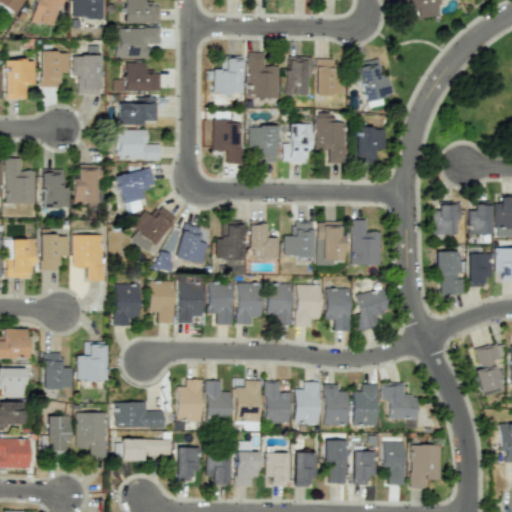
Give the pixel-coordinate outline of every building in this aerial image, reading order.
[(0,0),(0,5),(15,14),(22,0),(0,0)] [(49,26),(53,6),(59,7),(60,0),(31,0),(27,21),(49,26)] [(69,0),(69,17),(97,18),(97,0),(69,0)] [(120,0),(120,22),(156,23),(156,3),(142,3),(142,0),(120,0)] [(398,0),(400,12),(414,11),(415,18),(435,16),(433,0),(398,0)] [(156,27),(113,28),(114,58),(145,58),(144,44),(157,44),(156,27)] [(69,55),(69,75),(75,75),(75,94),(96,94),(97,47),(85,47),(85,55),(69,55)] [(66,52),(37,51),(37,87),(57,87),(57,72),(66,72),(66,52)] [(275,96),(275,65),(261,65),(261,52),(245,52),(245,96),(275,96)] [(239,57),(218,56),(218,69),(209,69),(209,93),(238,93),(239,57)] [(280,95),(302,95),(302,69),(306,69),(306,56),(284,56),(284,69),(280,69),(280,95)] [(333,58),(312,58),(312,94),(332,95),(333,58)] [(389,95),(385,74),(379,75),(375,58),(352,64),(361,101),(389,95)] [(31,59),(1,60),(2,99),(21,98),(21,85),(31,84),(31,59)] [(115,102),(115,124),(142,125),(142,120),(154,120),(154,97),(133,96),(133,103),(115,102)] [(311,150),(325,150),(324,161),(341,161),(342,120),(326,119),(326,112),(312,112),(311,150)] [(208,150),(223,151),(223,163),(238,163),(238,119),(209,119),(208,150)] [(284,143),(278,143),(278,161),(301,162),(302,149),(306,149),(307,124),(285,123),(284,143)] [(273,161),(274,126),(245,125),(245,147),(256,147),(255,161),(273,161)] [(352,127),(351,160),(373,161),(374,148),(382,148),(383,128),(352,127)] [(157,159),(157,144),(144,144),(144,129),(111,130),(112,150),(116,150),(116,160),(157,159)] [(17,157),(1,158),(2,203),(32,202),(32,170),(17,170),(17,157)] [(70,203),(93,202),(93,164),(75,164),(75,178),(69,178),(70,203)] [(113,175),(122,213),(137,209),(135,199),(141,198),(139,189),(151,186),(147,167),(113,175)] [(60,169),(38,169),(38,207),(65,207),(65,187),(60,187),(60,169)] [(490,203),(490,228),(511,227),(511,195),(497,196),(497,203),(490,203)] [(428,210),(428,234),(452,234),(451,220),(457,220),(456,203),(435,204),(435,210),(428,210)] [(171,217),(156,205),(147,216),(140,210),(128,226),(133,230),(126,238),(143,251),(171,217)] [(463,206),(464,234),(487,233),(486,205),(463,206)] [(376,264),(377,231),(362,231),(362,219),(347,219),(346,264),(376,264)] [(279,256),(308,257),(309,221),(289,220),(289,235),(280,235),(279,256)] [(212,238),(211,259),(239,259),(240,221),(218,221),(217,238),(212,238)] [(336,222),(313,221),(312,259),(340,260),(340,234),(336,233),(336,222)] [(171,258),(199,264),(203,242),(195,241),(198,226),(178,222),(171,258)] [(273,237),(261,237),(261,222),(245,222),(244,257),(273,258),(273,237)] [(70,268),(83,267),(83,280),(100,280),(98,233),(68,235),(70,268)] [(64,256),(65,235),(37,234),(36,269),(56,270),(56,255),(64,256)] [(30,238),(8,238),(8,259),(2,259),(2,278),(26,277),(26,265),(31,265),(30,238)] [(490,271),(497,272),(497,280),(511,280),(511,247),(490,248),(490,271)] [(453,251),(432,251),(432,275),(437,275),(437,295),(459,294),(459,278),(454,278),(453,251)] [(480,286),(480,276),(486,276),(486,253),(464,253),(464,287),(480,286)] [(173,323),(188,323),(188,316),(199,316),(199,281),(183,281),(183,275),(174,275),(173,323)] [(153,323),(169,323),(170,281),(145,280),(144,311),(153,312),(153,323)] [(212,324),(228,324),(229,281),(204,281),(203,312),(212,312),(212,324)] [(233,324),(248,323),(248,317),(257,316),(257,282),(232,283),(233,324)] [(287,283),(262,283),(262,314),(271,314),(271,324),(287,324),(287,283)] [(135,319),(134,284),(109,284),(110,325),(127,325),(127,319),(135,319)] [(306,326),(306,318),(315,318),(316,284),(292,284),(290,325),(306,326)] [(346,288),(321,288),(320,319),(330,319),(330,330),(345,331),(346,288)] [(350,294),(357,330),(372,327),(370,315),(385,312),(380,288),(350,294)] [(24,328),(0,327),(0,357),(24,358),(24,328)] [(72,380),(102,380),(101,341),(80,342),(80,355),(72,355),(72,380)] [(470,348),(475,368),(470,370),(476,392),(497,386),(490,360),(496,358),(492,342),(470,348)] [(68,367),(59,367),(59,352),(39,352),(39,388),(68,388),(68,367)] [(0,396),(21,396),(21,367),(0,367),(0,396)] [(197,420),(197,379),(182,379),(182,386),(172,386),(172,420),(197,420)] [(226,391),(217,391),(216,380),(201,380),(202,419),(226,419),(226,391)] [(231,420),(256,421),(257,380),(241,380),(241,387),(232,387),(231,420)] [(275,381),(260,380),(260,422),(285,423),(286,392),(275,391),(275,381)] [(290,423),(315,424),(315,381),(299,381),(299,389),(290,389),(290,423)] [(384,399),(384,419),(414,418),(413,395),(400,395),(400,382),(377,383),(378,399),(384,399)] [(374,384),(358,383),(358,391),(349,390),(348,425),(373,426),(374,384)] [(344,391),(334,390),(335,384),(319,384),(318,424),(343,425),(344,391)] [(20,402),(0,401),(0,429),(0,430),(0,424),(19,424),(20,402)] [(160,427),(160,410),(142,410),(142,402),(110,402),(111,428),(160,427)] [(101,412),(71,412),(72,448),(86,448),(86,457),(102,456),(101,412)] [(43,415),(42,449),(64,449),(65,415),(43,415)] [(511,423),(494,423),(495,449),(500,449),(500,462),(511,461),(511,423)] [(26,438),(0,437),(0,467),(25,468),(26,438)] [(140,460),(140,455),(166,455),(166,440),(111,439),(111,459),(140,460)] [(342,440),(320,440),(320,462),(325,463),(325,482),(341,483),(342,440)] [(378,466),(385,466),(385,484),(400,485),(400,442),(379,441),(378,466)] [(437,444),(407,444),(406,487),(422,487),(422,479),(437,479),(437,444)] [(195,471),(195,447),(172,447),(172,480),(188,480),(188,470),(195,471)] [(348,484),(364,484),(364,475),(371,475),(371,451),(349,450),(348,484)] [(225,451),(202,451),(201,476),(208,476),(208,484),(224,485),(225,451)] [(247,486),(247,476),(254,476),(254,452),(231,451),(230,485),(247,486)] [(284,453),(261,452),(260,476),(267,476),(267,486),(283,486),(284,453)] [(313,452),(290,452),(289,486),(304,486),(305,478),(312,478),(313,452)]
